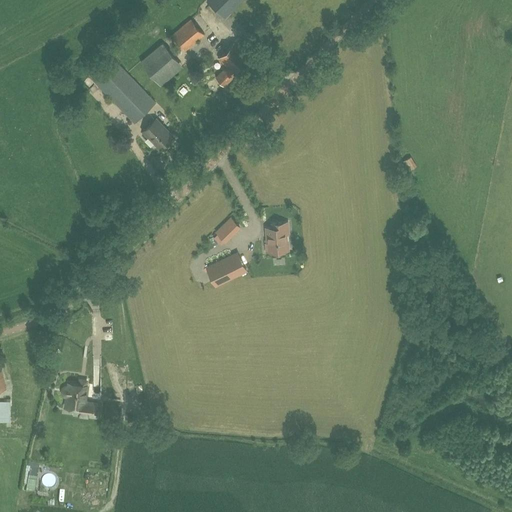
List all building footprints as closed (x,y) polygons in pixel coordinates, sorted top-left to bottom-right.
[(208,0),(225,17),(241,0),(208,0)] [(185,50),(204,34),(191,19),(172,35),(185,50)] [(183,66),(162,42),(141,60),(161,85),(183,66)] [(235,75),(251,59),(235,42),(219,58),(227,66),(216,77),(224,85),(235,75)] [(155,102),(110,56),(90,76),(134,122),(155,102)] [(173,135),(156,118),(143,131),(160,148),(173,135)] [(410,155),(400,161),(407,171),(416,166),(410,155)] [(211,235),(221,245),(240,226),(230,216),(211,235)] [(265,240),(266,252),(289,250),(287,234),(289,234),(288,222),(271,223),(272,227),(266,228),(267,240),(265,240)] [(216,285),(246,270),(238,252),(207,268),(216,285)] [(0,387),(13,386),(12,371),(0,371),(0,387)] [(87,385),(69,383),(68,386),(67,386),(66,386),(65,386),(64,387),(63,388),(63,389),(62,390),(62,391),(62,392),(63,393),(63,394),(64,395),(65,396),(66,396),(67,396),(66,407),(74,408),(74,413),(99,416),(101,403),(85,401),(87,385)] [(7,425),(11,425),(11,416),(10,401),(0,400),(0,420),(7,421),(7,425)] [(29,477),(38,479),(40,466),(29,464),(28,469),(31,469),(29,477)]
